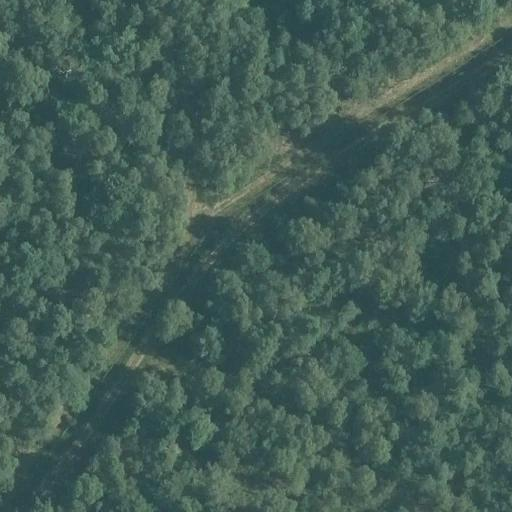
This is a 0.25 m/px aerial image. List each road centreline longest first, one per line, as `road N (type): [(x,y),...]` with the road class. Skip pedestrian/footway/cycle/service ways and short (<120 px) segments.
road 1 (track): [(26,511),(195,272),(237,228),(511,46)]
road 2 (track): [(112,395),(140,376),(197,370),(237,386),(423,511)]
